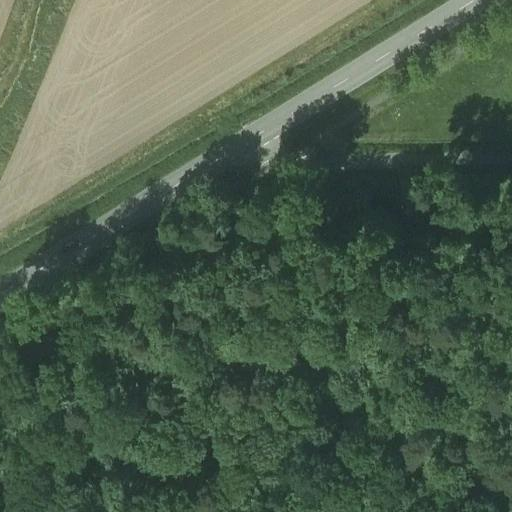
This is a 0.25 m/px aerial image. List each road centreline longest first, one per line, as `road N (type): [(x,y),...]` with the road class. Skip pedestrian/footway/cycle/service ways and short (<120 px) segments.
road 1 (tertiary): [(0,289),(242,144)]
road 2 (tertiary): [(242,144),(477,0)]
road 3 (unclassified): [(242,144),(283,160),(511,159)]
